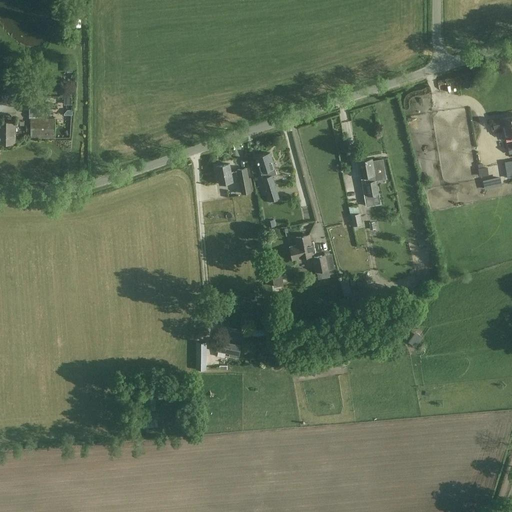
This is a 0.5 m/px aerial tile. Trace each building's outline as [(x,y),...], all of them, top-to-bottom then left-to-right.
[(10,69),(0,69),(1,79),(11,79),(10,69)] [(12,102),(12,92),(1,92),(2,102),(12,102)] [(41,101),(29,101),(29,113),(41,113),(41,101)] [(31,138),(55,138),(55,118),(47,118),(47,113),(41,113),(41,118),(30,119),(31,138)] [(511,136),(511,115),(501,118),(504,130),(503,132),(503,136),(506,138),(511,136)] [(0,121),(0,143),(15,143),(15,121),(0,121)] [(263,179),(277,174),(270,152),(256,157),(263,179)] [(361,178),(364,177),(375,175),(372,160),(359,162),(361,178)] [(216,166),(219,184),(233,181),(230,164),(216,166)] [(247,167),(236,169),(241,194),(252,192),(247,167)] [(351,216),(353,227),(363,225),(360,214),(351,216)] [(296,238),(297,246),(290,247),(293,260),(314,255),(309,235),(296,238)] [(326,254),(313,257),(316,272),(329,270),(326,254)] [(282,277),(272,278),(274,287),(283,285),(282,277)] [(217,351),(239,355),(242,341),(220,337),(217,351)] [(206,370),(206,366),(207,350),(196,350),(196,370),(206,370)] [(156,410),(156,398),(147,398),(146,410),(156,410)] [(158,427),(157,411),(134,413),(136,429),(158,427)]
